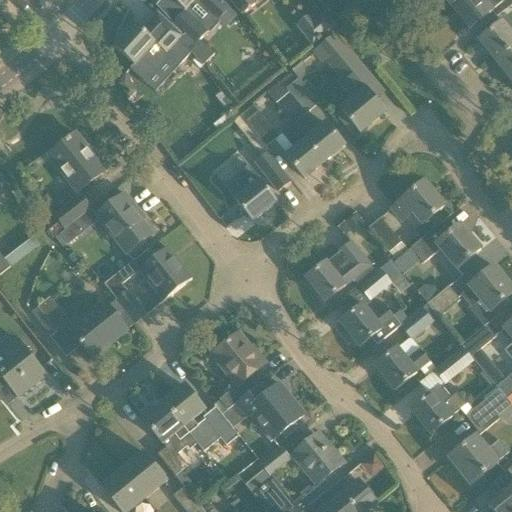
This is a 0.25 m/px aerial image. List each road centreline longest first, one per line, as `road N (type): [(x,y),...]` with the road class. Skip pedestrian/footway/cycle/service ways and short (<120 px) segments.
road 1 (residential): [(241,271),(398,134),(431,138),(511,239)]
road 2 (residential): [(435,511),(241,271)]
road 3 (residential): [(241,271),(151,150),(111,115),(80,51),(62,34)]
road 4 (residential): [(75,414),(129,381),(241,271)]
road 5 (unknown): [(431,138),(468,104),(467,93),(397,0)]
